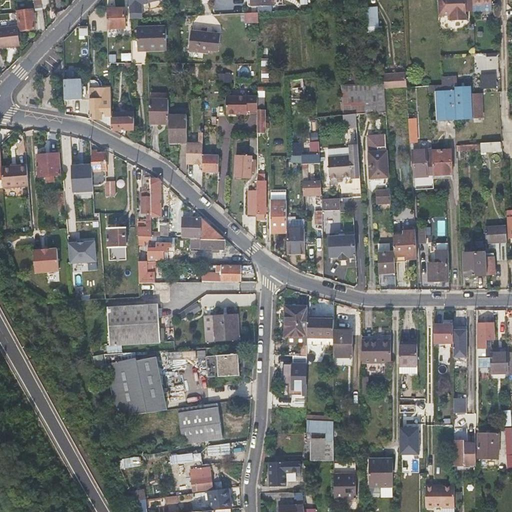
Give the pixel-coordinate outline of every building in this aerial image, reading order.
[(33,0),(34,3),(35,10),(42,10),(40,0),(33,0)] [(130,0),(130,19),(143,18),(142,5),(162,0),(130,0)] [(435,0),(436,15),(447,14),(447,21),(464,19),(462,0),(435,0)] [(367,32),(381,32),(380,6),(366,6),(367,32)] [(107,27),(115,27),(124,27),(124,9),(106,9),(107,27)] [(32,25),(32,20),(31,11),(17,12),(19,30),(33,28),(32,25)] [(245,13),(245,23),(258,23),(258,12),(245,13)] [(17,23),(0,24),(0,34),(1,44),(19,43),(17,23)] [(88,27),(84,27),(80,28),(80,37),(88,37),(88,27)] [(165,27),(151,28),(136,28),(137,51),(165,50),(165,27)] [(218,51),(218,42),(219,33),(190,30),(188,52),(206,54),(206,50),(218,51)] [(482,55),(482,68),(495,68),(495,54),(482,55)] [(481,73),(481,88),(498,88),(498,73),(481,73)] [(64,100),(72,100),(81,99),(81,80),(64,80),(64,100)] [(452,84),(440,85),(434,85),(436,120),(454,119),(452,90),(452,84)] [(110,87),(91,88),(92,120),(102,120),(102,117),(111,117),(111,113),(110,87)] [(350,111),(350,109),(350,107),(353,107),(353,104),(377,102),(376,89),(341,91),(343,111),(350,111)] [(452,90),(454,119),(470,118),(468,89),(452,90)] [(258,110),(258,108),(258,95),(225,96),(226,114),(247,114),(247,110),(258,110)] [(149,123),(159,123),(169,123),(168,99),(149,100),(149,123)] [(111,117),(111,121),(111,130),(134,129),(133,117),(116,117),(116,113),(111,113),(111,117)] [(346,127),(358,127),(358,113),(345,113),(346,127)] [(170,139),(188,139),(188,120),(171,120),(170,139)] [(204,163),(204,155),(204,131),(200,131),(200,142),(188,142),(188,143),(188,163),(204,163)] [(369,178),(378,177),(387,177),(385,135),(365,136),(369,178)] [(320,151),(319,141),(310,141),(311,152),(320,151)] [(413,176),(420,175),(427,174),(426,161),(431,160),(431,153),(425,154),(425,149),(411,150),(413,176)] [(431,153),(431,160),(432,176),(451,174),(449,149),(431,151),(431,153)] [(78,164),(84,164),(90,163),(89,152),(78,153),(78,164)] [(105,157),(100,157),(94,157),(94,153),(92,153),(92,173),(93,183),(93,186),(104,186),(104,174),(106,174),(105,157)] [(308,195),(309,195),(309,196),(309,197),(310,197),(311,198),(312,198),(313,197),(314,196),(314,195),(319,195),(318,180),(313,180),(313,177),(310,177),(310,181),(307,181),(306,164),(317,163),(317,153),(300,154),(302,195),(308,195)] [(47,175),(47,177),(47,179),(51,179),(51,175),(60,174),(59,154),(37,155),(37,162),(34,162),(35,166),(38,166),(38,176),(47,175)] [(219,155),(211,155),(204,155),(204,163),(204,171),(218,171),(219,155)] [(254,166),(254,163),(254,160),(250,160),(250,156),(235,156),(235,177),(249,177),(250,166),(254,166)] [(347,156),(336,156),(325,157),(327,178),(347,177),(347,156)] [(29,185),(27,165),(2,166),(3,187),(29,185)] [(93,183),(92,173),(89,173),(84,173),(80,173),(81,183),(93,183)] [(144,177),(144,187),(144,197),(142,197),(142,213),(147,213),(147,219),(146,219),(146,226),(150,226),(151,211),(151,178),(151,177),(144,177)] [(158,178),(151,178),(151,211),(161,211),(161,180),(158,178)] [(105,189),(105,194),(105,200),(113,199),(113,185),(107,186),(105,189)] [(388,189),(381,189),(374,190),(374,204),(389,203),(388,189)] [(58,211),(61,210),(65,210),(64,191),(57,192),(58,211)] [(257,216),(257,214),(258,198),(249,198),(249,216),(257,216)] [(323,233),(339,232),(339,226),(344,225),(343,215),(339,215),(338,198),(319,199),(319,211),(321,210),(323,233)] [(272,233),(279,233),(286,232),(286,229),(285,201),(271,201),(272,233)] [(202,238),(203,218),(202,217),(180,217),(180,238),(202,238)] [(225,239),(203,218),(202,238),(211,239),(225,239)] [(445,235),(446,220),(437,220),(436,235),(445,235)] [(158,224),(157,237),(171,237),(171,224),(158,224)] [(392,252),(392,256),(403,256),(403,259),(415,259),(413,227),(401,228),(401,232),(391,233),(392,252)] [(493,243),(495,242),(505,242),(504,227),(492,228),(493,243)] [(123,228),(115,228),(106,229),(107,247),(123,247),(123,228)] [(286,229),(286,232),(287,253),(305,252),(303,228),(286,229)] [(493,243),(492,228),(484,228),(485,243),(493,243)] [(353,235),(327,237),(329,258),(355,256),(353,235)] [(157,244),(157,246),(156,248),(149,248),(149,257),(168,258),(168,247),(169,247),(169,243),(174,243),(174,237),(171,237),(157,237),(142,236),(138,236),(138,241),(143,242),(152,242),(152,243),(157,244)] [(225,249),(225,239),(211,239),(211,249),(225,249)] [(418,255),(422,255),(426,255),(425,239),(417,239),(418,255)] [(71,264),(99,262),(98,240),(70,241),(71,264)] [(43,249),(34,250),(35,273),(58,271),(56,248),(48,249),(48,250),(43,251),(43,249)] [(447,280),(447,272),(447,264),(446,251),(434,252),(435,264),(428,264),(428,281),(447,280)] [(392,252),(385,252),(377,253),(378,274),(393,273),(392,256),(392,252)] [(486,275),(485,257),(485,253),(470,253),(466,254),(464,254),(465,276),(486,275)] [(493,275),(493,266),(493,257),(485,257),(486,275),(493,275)] [(142,260),(138,260),(138,281),(152,281),(152,271),(143,271),(143,260),(142,260)] [(201,276),(201,281),(239,281),(239,266),(218,265),(218,268),(215,268),(215,274),(205,274),(205,276),(201,276)] [(183,320),(202,309),(198,302),(179,314),(183,320)] [(166,328),(164,328),(161,328),(160,304),(110,307),(112,344),(167,341),(166,328)] [(307,337),(307,319),(307,306),(290,306),(290,317),(285,317),(285,336),(307,337)] [(216,341),(228,341),(240,340),(239,334),(239,314),(215,315),(216,341)] [(333,320),(307,319),(307,337),(307,344),(333,344),(333,329),(333,320)] [(488,340),(490,340),(492,340),(492,325),(478,326),(478,358),(487,357),(487,348),(488,348),(488,340)] [(434,343),(443,343),(453,343),(453,330),(453,326),(434,326),(434,343)] [(351,329),(333,329),(333,344),(333,355),(352,355),(351,329)] [(467,330),(453,330),(453,343),(453,358),(467,358),(467,330)] [(361,366),(375,365),(390,365),(389,342),(361,343),(361,366)] [(399,376),(408,376),(417,376),(417,344),(400,344),(399,376)] [(323,354),(323,345),(313,345),(313,354),(323,354)] [(134,352),(118,353),(103,354),(117,414),(169,408),(156,355),(136,360),(135,355),(134,352)] [(169,360),(182,359),(182,352),(169,353),(169,360)] [(508,371),(507,352),(492,353),(492,372),(508,371)] [(215,356),(216,367),(217,378),(238,376),(237,354),(215,356)] [(306,363),(306,355),(291,355),(291,363),(306,363)] [(479,359),(479,368),(490,367),(489,359),(479,359)] [(305,394),(305,389),(305,384),(306,384),(306,363),(291,363),(291,394),(305,394)] [(453,399),(453,414),(467,414),(467,399),(453,399)] [(221,439),(219,421),(217,403),(176,407),(180,443),(221,439)] [(511,411),(511,410),(503,410),(504,426),(511,425),(511,411)] [(326,434),(326,437),(326,439),(312,440),(313,460),(334,460),(333,422),(311,422),(311,431),(324,431),(326,434)] [(419,427),(400,427),(400,454),(419,454),(419,427)] [(477,459),(488,459),(499,459),(498,433),(477,433),(477,459)] [(476,465),(476,444),(465,444),(465,442),(453,442),(454,465),(476,465)] [(231,444),(208,445),(208,456),(231,455),(231,444)] [(203,455),(172,454),(172,463),(202,465),(203,455)] [(142,458),(123,458),(123,467),(143,466),(142,458)] [(287,487),(287,479),(287,470),(303,470),(303,460),(288,461),(288,464),(270,464),(271,487),(287,487)] [(392,488),(392,474),(392,460),(369,460),(368,488),(380,488),(392,488)] [(212,488),(211,478),(209,468),(191,471),(195,491),(212,488)] [(355,480),(334,480),(334,505),(355,505),(355,480)] [(434,487),(434,503),(443,503),(454,503),(454,484),(452,484),(452,486),(434,487)] [(426,485),(426,496),(426,507),(434,507),(434,503),(434,487),(434,485),(426,485)] [(208,491),(209,501),(210,510),(230,508),(227,488),(208,491)] [(392,488),(380,488),(379,496),(391,496),(392,488)] [(144,489),(135,491),(138,502),(147,500),(144,489)] [(295,494),(297,502),(305,501),(303,492),(295,494)]
